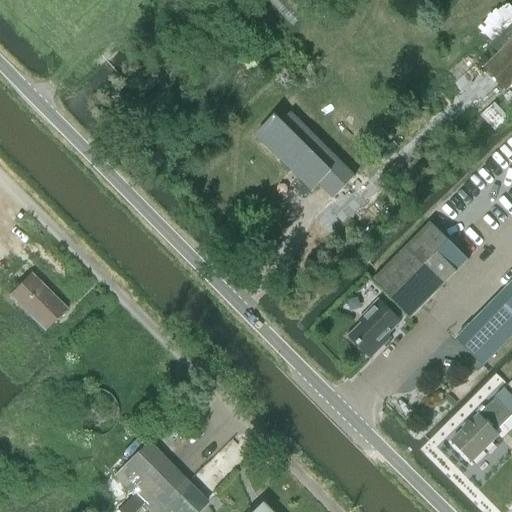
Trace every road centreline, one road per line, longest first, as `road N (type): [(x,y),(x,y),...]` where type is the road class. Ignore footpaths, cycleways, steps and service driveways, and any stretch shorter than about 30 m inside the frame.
road 1 (unclassified): [(448,511),(0,63)]
road 2 (unclassified): [(336,511),(0,176)]
